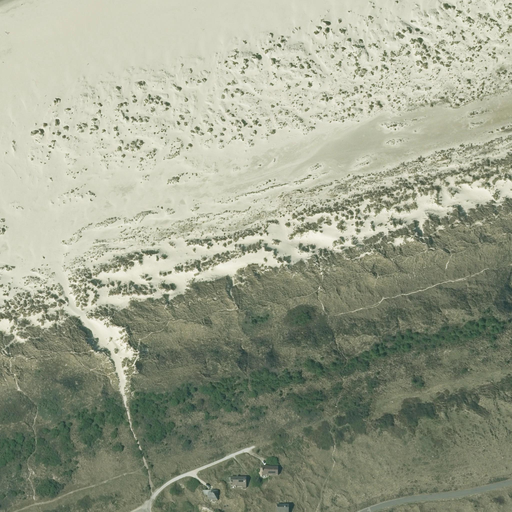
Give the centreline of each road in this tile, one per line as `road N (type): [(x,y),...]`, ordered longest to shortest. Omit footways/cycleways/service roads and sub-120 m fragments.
road 1 (unknown): [(154,495),(110,349),(66,294)]
road 2 (unclassified): [(366,511),(511,482)]
